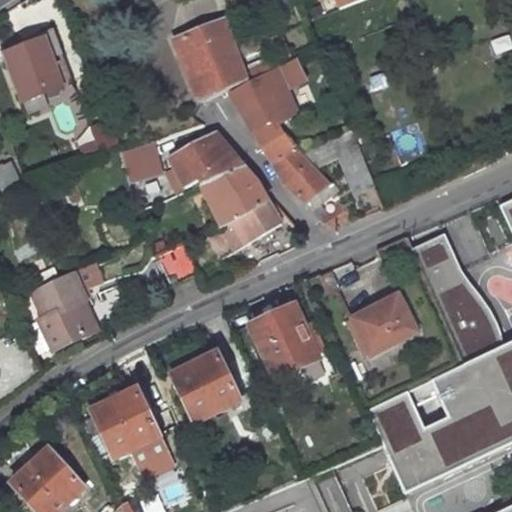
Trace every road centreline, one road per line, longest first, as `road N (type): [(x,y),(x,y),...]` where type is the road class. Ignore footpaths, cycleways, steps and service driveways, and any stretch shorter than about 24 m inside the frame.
road 1 (residential): [(0,429),(67,371),(511,165)]
road 2 (unknown): [(227,107),(283,201),(326,249)]
